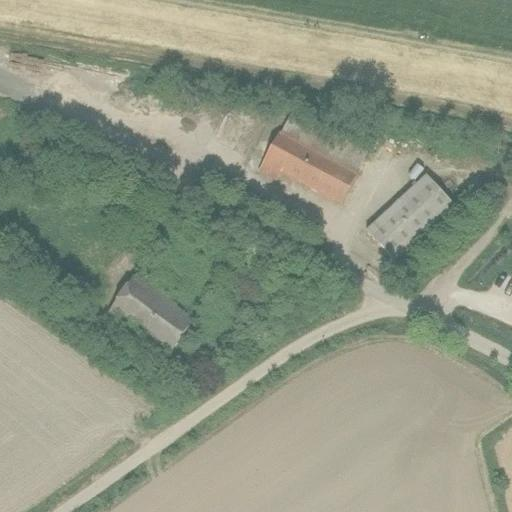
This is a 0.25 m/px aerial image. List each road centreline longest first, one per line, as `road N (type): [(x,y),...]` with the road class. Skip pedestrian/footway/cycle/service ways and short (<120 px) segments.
road 1 (residential): [(416,303),(0,77)]
road 2 (track): [(388,290),(242,367),(42,511)]
road 3 (unclassified): [(416,303),(511,182)]
